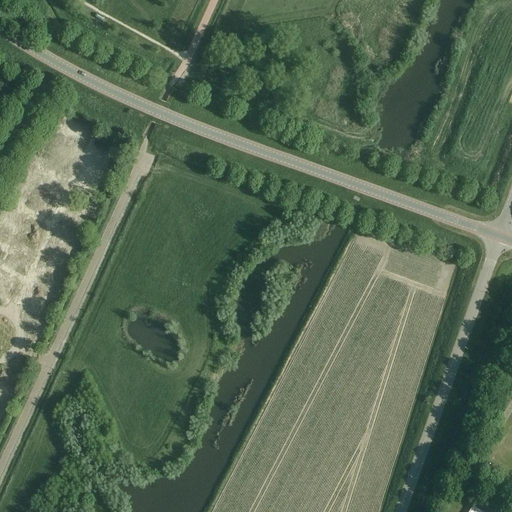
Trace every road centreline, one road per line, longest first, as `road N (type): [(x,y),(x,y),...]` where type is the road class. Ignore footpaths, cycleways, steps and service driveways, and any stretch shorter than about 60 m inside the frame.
road 1 (tertiary): [(498,237),(165,115),(0,28)]
road 2 (unclassified): [(0,466),(166,94)]
road 3 (unclassified): [(400,511),(498,237)]
